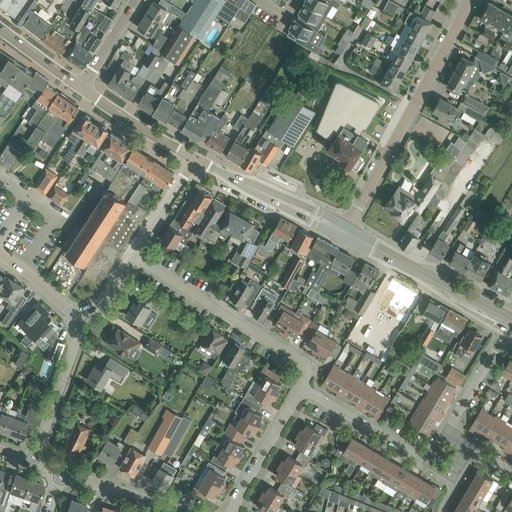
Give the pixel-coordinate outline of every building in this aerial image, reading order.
[(0,0),(0,8),(2,6),(5,9),(3,12),(4,12),(6,9),(9,12),(7,15),(12,18),(14,15),(17,17),(15,20),(20,24),(20,23),(35,0),(0,0)] [(35,0),(20,23),(21,23),(21,24),(31,31),(40,38),(58,10),(64,0),(35,0)] [(78,31),(93,8),(97,0),(83,0),(69,25),(78,31)] [(201,39),(213,20),(220,10),(226,0),(194,0),(186,13),(183,19),(182,20),(179,25),(181,26),(197,37),(201,39)] [(245,11),(251,1),(249,0),(244,0),(240,8),(245,11)] [(305,0),(304,2),(305,2),(327,15),(333,6),(338,9),(342,3),(339,1),(336,0),(305,0)] [(373,0),(362,0),(360,3),(369,9),(373,5),(375,1),(373,0)] [(393,16),(399,5),(390,0),(388,0),(383,11),(392,16),(393,16)] [(147,12),(161,21),(167,10),(154,1),(147,12)] [(256,4),(251,1),(245,11),(250,14),(256,4)] [(328,15),(327,15),(305,2),(298,13),(307,18),(304,23),(313,28),(313,29),(318,32),(328,15)] [(485,36),(502,9),(490,2),(489,3),(487,2),(484,7),(486,8),(480,18),(488,23),(485,27),(485,26),(477,40),(486,46),(490,39),(485,36)] [(186,13),(172,5),(169,10),(183,19),(186,13)] [(435,11),(425,6),(421,12),(423,13),(421,16),(430,21),(436,11),(435,11)] [(245,11),(240,8),(239,7),(234,16),(245,22),(250,14),(245,11)] [(93,8),(78,31),(75,35),(75,42),(65,56),(82,68),(101,39),(91,33),(95,27),(104,33),(112,20),(93,8)] [(505,30),(511,18),(511,14),(502,9),(485,36),(490,39),(492,39),(496,32),(494,31),(497,25),(505,29),(505,30)] [(58,10),(40,38),(41,39),(51,46),(61,53),(70,39),(75,32),(64,24),(65,22),(63,20),(66,16),(58,10)] [(430,21),(421,16),(418,14),(417,15),(413,12),(410,11),(404,22),(406,23),(426,34),(432,22),(430,21)] [(156,28),(161,21),(147,12),(138,27),(157,38),(153,45),(157,47),(163,51),(170,39),(160,33),(161,31),(156,28)] [(390,20),(389,23),(394,26),(399,29),(403,22),(393,16),(392,16),(390,20)] [(367,30),(373,21),(366,17),(361,27),(367,30)] [(312,50),(317,53),(320,48),(320,47),(312,42),(318,32),(313,29),(313,28),(304,23),(295,18),(295,19),(293,18),(290,23),(291,24),(289,28),(291,29),(298,34),(294,39),(312,50)] [(511,45),(511,18),(505,30),(505,29),(503,33),(509,36),(506,39),(502,46),(509,50),(511,45)] [(420,45),(426,34),(406,23),(400,35),(405,38),(420,45)] [(178,64),(197,37),(181,26),(175,35),(163,53),(178,64)] [(345,49),(355,34),(348,30),(338,45),(339,46),(345,49)] [(367,32),(361,43),(371,48),(377,37),(367,32)] [(390,45),(394,37),(388,34),(384,41),(390,45)] [(414,57),(420,45),(405,38),(399,49),(414,57)] [(414,57),(399,49),(393,45),(387,57),(393,60),(407,68),(414,57)] [(341,56),(345,49),(339,46),(335,52),(341,56)] [(151,69),(163,51),(157,47),(153,53),(152,52),(136,78),(134,77),(132,81),(128,79),(119,93),(131,100),(150,68),(151,69)] [(124,51),(120,56),(130,62),(130,55),(124,51)] [(485,61),(493,66),(494,66),(497,60),(488,54),(485,61)] [(463,56),(456,69),(475,79),(478,78),(480,75),(479,71),(482,70),(483,72),(496,68),(476,57),(474,61),(463,56)] [(17,63),(8,57),(0,68),(0,88),(4,83),(6,84),(7,85),(0,96),(0,126),(9,113),(12,108),(18,98),(24,90),(34,75),(19,64),(17,63)] [(378,67),(382,60),(377,57),(373,64),(378,67)] [(401,80),(407,68),(393,60),(387,72),(401,80)] [(375,74),(378,67),(373,64),(371,67),(367,65),(364,71),(368,73),(369,71),(375,74)] [(119,93),(128,79),(127,78),(131,72),(120,65),(108,85),(119,93)] [(468,91),(475,79),(456,69),(446,86),(460,93),(462,88),(468,91)] [(229,77),(226,75),(219,70),(181,129),(199,139),(200,137),(207,142),(222,118),(208,110),(229,77)] [(41,94),(47,84),(48,83),(49,80),(36,71),(34,75),(24,90),(34,96),(37,92),(41,94)] [(198,81),(202,75),(197,72),(193,79),(193,78),(187,87),(186,89),(167,121),(180,128),(187,116),(183,113),(191,99),(201,84),(198,81)] [(395,91),(401,80),(387,72),(381,83),(395,91)] [(249,76),(244,84),(250,88),(255,79),(249,76)] [(317,128),(317,129),(317,130),(318,130),(329,138),(335,132),(338,134),(334,141),(334,140),(328,149),(342,158),(341,160),(351,166),(357,170),(363,160),(357,156),(368,140),(360,134),(364,128),(365,129),(382,103),(382,102),(382,101),(382,100),(381,100),(338,80),(337,80),(336,81),(336,82),(317,128)] [(164,97),(171,84),(165,81),(159,91),(158,90),(156,93),(154,92),(153,94),(146,90),(138,104),(153,113),(163,97),(164,97)] [(38,108),(29,122),(36,127),(36,126),(49,106),(59,93),(47,84),(41,94),(38,98),(33,105),(38,108)] [(182,84),(180,87),(173,84),(172,85),(171,84),(164,97),(163,97),(153,113),(167,121),(186,89),(187,87),(182,84)] [(226,155),(241,164),(249,149),(244,146),(249,137),(246,135),(250,129),(254,131),(262,116),(260,115),(266,104),(271,96),(266,92),(249,118),(240,131),(236,138),(226,155)] [(59,93),(49,106),(36,127),(32,133),(27,141),(36,147),(41,138),(53,146),(66,128),(71,121),(80,108),(59,93)] [(490,107),(476,100),(465,94),(461,102),(485,115),(489,109),(490,107)] [(284,140),(294,146),(316,111),(290,95),(264,137),(263,136),(254,149),(250,147),(249,149),(241,164),(252,170),(258,159),(268,165),(284,140)] [(485,115),(461,102),(458,108),(441,98),(434,111),(441,115),(438,120),(448,125),(454,113),(462,117),(464,112),(468,114),(468,115),(480,121),(481,122),(482,119),(485,115)] [(68,138),(74,142),(70,148),(77,153),(96,124),(90,120),(91,119),(90,118),(89,116),(87,114),(84,115),(83,114),(68,138)] [(240,131),(249,118),(242,114),(233,127),(240,131)] [(223,134),(219,131),(222,126),(223,127),(224,126),(228,119),(223,115),(222,118),(207,142),(206,143),(221,152),(229,138),(223,134)] [(450,167),(428,200),(436,206),(449,187),(448,187),(484,133),(499,144),(505,136),(482,119),(481,122),(480,121),(470,136),(469,138),(449,167),(450,167)] [(93,154),(95,152),(99,146),(108,130),(107,130),(107,127),(104,126),(102,126),(101,125),(100,126),(96,124),(77,153),(83,156),(87,150),(93,154)] [(102,174),(124,140),(112,132),(110,135),(102,148),(103,149),(90,167),(102,174)] [(132,151),(136,148),(132,146),(132,145),(124,140),(102,174),(112,181),(131,151),(132,151)] [(0,164),(9,170),(20,152),(9,145),(0,159),(0,164)] [(113,182),(111,185),(124,194),(148,156),(140,150),(136,148),(132,151),(131,151),(112,181),(113,182)] [(145,174),(154,160),(148,156),(124,194),(111,185),(66,252),(85,265),(114,221),(129,199),(145,173),(145,174)] [(160,195),(174,173),(154,160),(145,174),(145,173),(129,199),(136,204),(137,203),(147,187),(160,195)] [(450,167),(449,167),(439,160),(434,167),(430,174),(432,175),(416,198),(399,186),(388,203),(395,208),(393,212),(403,219),(412,206),(420,211),(428,200),(450,167)] [(46,195),(59,176),(47,168),(34,187),(46,195)] [(214,194),(197,183),(175,219),(177,220),(177,219),(179,221),(190,228),(192,225),(196,228),(199,223),(204,214),(203,213),(214,194)] [(62,206),(69,195),(55,185),(48,197),(62,206)] [(148,210),(137,203),(136,204),(129,199),(114,221),(85,265),(88,267),(84,273),(100,284),(148,210)] [(213,221),(215,222),(225,206),(214,199),(204,214),(199,223),(196,228),(194,232),(203,237),(205,237),(206,235),(205,235),(213,221)] [(450,245),(444,241),(449,234),(465,209),(459,205),(443,230),(438,237),(429,250),(441,258),(450,245)] [(230,210),(228,209),(220,225),(215,222),(213,221),(205,235),(206,235),(205,237),(203,237),(200,242),(211,248),(219,233),(230,238),(241,217),(236,214),(235,211),(232,210),(230,210)] [(425,216),(423,215),(419,212),(399,243),(410,251),(419,238),(418,237),(422,232),(416,229),(425,216)] [(241,217),(230,238),(240,244),(237,249),(244,253),(238,263),(240,264),(246,267),(247,266),(249,261),(259,246),(251,241),(252,240),(254,241),(259,231),(253,228),(255,224),(253,223),(253,221),(249,219),(247,220),(241,217)] [(256,252),(266,258),(271,248),(272,249),(276,241),(278,242),(281,236),(289,240),(296,227),(296,226),(295,225),(294,224),(292,223),(291,223),(280,218),(278,222),(266,245),(261,243),(256,252)] [(476,222),(471,219),(464,229),(470,233),(476,222)] [(194,232),(196,228),(192,225),(190,228),(179,221),(174,229),(170,226),(164,234),(160,239),(165,242),(166,241),(175,247),(179,241),(185,244),(193,231),(194,232)] [(433,222),(421,239),(427,243),(438,226),(433,222)] [(308,245),(313,236),(308,233),(307,231),(304,229),(302,230),(301,229),(290,249),(298,254),(300,250),(304,252),(301,258),(297,255),(281,284),(287,287),(305,255),(307,256),(312,247),(308,245)] [(477,249),(490,256),(501,236),(488,229),(477,249)] [(312,247),(307,256),(321,263),(320,265),(330,270),(332,267),(334,262),(331,260),(338,247),(318,237),(317,238),(312,248),(312,247)] [(460,242),(449,263),(464,271),(472,259),(471,259),(463,254),(467,246),(460,242)] [(338,247),(331,260),(334,262),(332,267),(347,275),(343,281),(349,284),(351,285),(352,284),(357,273),(356,272),(349,269),(355,258),(338,249),(338,248),(338,247)] [(511,264),(511,250),(509,256),(501,271),(496,268),(488,284),(489,284),(490,286),(492,288),(494,287),(498,289),(511,264)] [(481,280),(491,263),(485,259),(480,256),(480,257),(474,254),(471,259),(472,259),(464,271),(481,280)] [(249,261),(247,266),(266,278),(269,274),(249,261)] [(357,273),(352,284),(361,289),(363,286),(367,288),(369,289),(372,283),(379,271),(365,263),(359,274),(357,273)] [(511,264),(498,289),(502,292),(503,293),(506,295),(507,294),(509,295),(510,293),(511,289),(511,264)] [(312,271),(305,284),(313,288),(318,291),(321,293),(324,288),(321,286),(330,270),(320,265),(316,272),(312,271)] [(0,295),(5,298),(15,282),(5,276),(0,283),(0,295)] [(293,278),(288,288),(295,291),(300,282),(293,278)] [(242,280),(234,293),(230,298),(242,306),(248,296),(253,299),(261,286),(250,279),(247,283),(242,280)] [(4,318),(1,322),(8,326),(10,323),(16,314),(24,302),(18,299),(25,289),(15,282),(5,298),(10,301),(6,307),(9,310),(4,318)] [(275,303),(274,302),(277,296),(263,287),(255,299),(261,302),(254,314),(263,320),(267,313),(269,314),(275,303)] [(316,290),(313,288),(311,292),(315,295),(325,300),(327,297),(321,293),(318,291),(316,290)] [(362,316),(363,314),(376,293),(367,288),(355,307),(347,302),(344,306),(355,312),(361,315),(362,316)] [(126,315),(141,324),(156,301),(143,293),(139,300),(140,301),(138,305),(134,302),(126,315)] [(423,313),(424,314),(425,316),(427,317),(429,317),(432,318),(439,322),(447,307),(431,298),(429,302),(423,313)] [(38,322),(45,315),(48,311),(38,302),(15,326),(20,331),(23,328),(28,333),(24,337),(36,324),(36,323),(38,321),(38,322)] [(284,332),(294,315),(296,312),(281,304),(277,311),(281,314),(275,324),(281,328),(280,330),(284,332)] [(461,331),(468,319),(449,308),(442,321),(443,321),(436,333),(449,341),(453,334),(456,336),(459,330),(461,331)] [(294,315),(284,332),(288,335),(289,333),(295,336),(298,331),(303,334),(311,320),(306,316),(299,319),(294,315)] [(36,324),(24,337),(30,342),(35,336),(38,334),(41,336),(55,349),(50,361),(58,363),(65,345),(57,342),(57,343),(53,339),(56,336),(52,333),(58,326),(51,319),(50,320),(48,317),(45,320),(42,318),(38,322),(38,321),(36,323),(36,324)] [(316,352),(327,335),(317,329),(320,324),(313,320),(305,335),(311,338),(308,344),(314,347),(312,349),(316,352)] [(421,353),(422,354),(426,347),(427,345),(434,334),(436,331),(435,330),(428,326),(419,341),(423,343),(418,352),(414,358),(414,359),(415,360),(416,359),(417,360),(421,353)] [(201,343),(214,351),(211,355),(216,359),(226,343),(221,340),(224,335),(218,332),(218,330),(214,327),(212,328),(211,328),(201,343)] [(118,328),(113,336),(108,344),(119,350),(118,352),(123,355),(124,354),(127,356),(134,345),(138,348),(141,343),(129,335),(129,334),(124,331),(123,332),(118,328)] [(481,334),(481,332),(477,330),(475,331),(470,328),(466,335),(464,334),(460,342),(458,341),(452,352),(457,355),(463,344),(466,346),(463,351),(470,356),(482,335),(481,334)] [(332,338),(335,333),(330,330),(327,335),(316,352),(321,354),(322,352),(328,356),(334,346),(339,349),(341,346),(336,342),(337,341),(332,338)] [(27,346),(30,342),(24,337),(20,340),(27,346)] [(159,352),(162,346),(149,338),(144,347),(157,355),(159,352)] [(236,376),(244,362),(245,360),(240,357),(245,349),(235,343),(231,349),(230,348),(223,359),(231,364),(227,370),(236,376)] [(162,346),(159,352),(167,357),(171,351),(162,346)] [(21,368),(29,355),(23,350),(14,363),(21,368)] [(367,351),(363,358),(367,360),(369,358),(371,353),(367,351)] [(417,360),(420,362),(437,372),(440,365),(421,353),(417,360)] [(380,364),(382,360),(376,356),(373,360),(380,364)] [(97,362),(86,380),(101,389),(109,376),(121,383),(129,369),(110,357),(104,367),(97,362)] [(420,362),(417,360),(416,359),(415,360),(409,371),(413,374),(420,362)] [(511,379),(511,378),(511,360),(510,359),(502,374),(511,379)] [(198,370),(206,375),(212,366),(204,361),(198,370)] [(332,389),(342,372),(338,369),(339,368),(334,364),(321,386),(325,389),(327,386),(332,389)] [(26,365),(21,372),(24,374),(28,373),(30,369),(26,365)] [(277,381),(280,376),(265,366),(261,373),(266,376),(261,385),(278,395),(280,391),(278,390),(281,384),(277,381)] [(460,385),(466,375),(452,367),(446,376),(460,385)] [(340,397),(353,375),(347,372),(346,374),(342,372),(332,389),(337,392),(336,395),(340,397)] [(351,400),(361,383),(357,380),(358,379),(353,375),(340,397),(344,400),(345,397),(351,400)] [(431,385),(453,398),(455,394),(452,393),(456,387),(439,377),(436,381),(435,380),(431,385)] [(278,395),(261,385),(260,385),(253,381),(244,396),(261,406),(265,401),(269,404),(273,398),(275,399),(278,395)] [(358,408),(371,387),(366,383),(365,385),(361,383),(351,400),(356,403),(354,406),(358,408)] [(450,403),(453,398),(431,385),(428,391),(430,392),(427,396),(444,406),(448,401),(450,403)] [(369,411),(380,394),(375,391),(376,390),(371,387),(358,408),(362,411),(364,408),(369,411)] [(377,420),(390,398),(384,394),(383,396),(380,394),(369,411),(374,414),(373,417),(377,420)] [(259,426),(261,422),(259,420),(263,415),(258,412),(261,406),(244,396),(235,411),(259,426)] [(441,411),(444,406),(427,396),(425,400),(423,399),(420,404),(442,417),(444,413),(441,411)] [(439,421),(442,417),(420,404),(417,409),(419,410),(416,414),(433,425),(437,419),(439,421)] [(0,430),(8,433),(16,412),(0,405),(0,430)] [(33,430),(41,408),(35,406),(31,408),(28,416),(26,415),(24,421),(14,418),(16,412),(8,433),(10,434),(9,436),(16,439),(17,437),(22,438),(26,428),(33,430)] [(480,432),(491,415),(487,412),(488,411),(482,407),(469,429),(473,432),(475,429),(480,432)] [(388,417),(391,412),(386,409),(383,414),(388,417)] [(139,417),(144,421),(149,414),(144,410),(139,417)] [(256,430),(259,426),(235,411),(234,412),(236,413),(233,418),(239,421),(236,425),(231,422),(227,428),(243,437),(246,432),(251,435),(254,429),(256,430)] [(165,418),(149,447),(162,454),(163,452),(175,431),(182,418),(174,413),(170,420),(165,418)] [(430,430),(433,425),(416,414),(414,418),(412,417),(409,423),(431,436),(433,431),(430,430)] [(488,440),(501,418),(496,415),(494,417),(491,415),(480,432),(485,435),(484,438),(488,440)] [(175,431),(163,452),(171,456),(191,420),(183,416),(182,418),(175,431)] [(499,443),(509,426),(505,423),(506,422),(501,418),(488,440),(492,443),(494,440),(499,443)] [(59,459),(74,465),(79,453),(82,454),(86,446),(83,445),(91,429),(76,422),(59,459)] [(316,443),(319,445),(325,435),(328,429),(317,423),(314,428),(307,424),(303,430),(301,429),(299,433),(316,443)] [(506,451),(511,441),(511,427),(509,426),(499,443),(504,446),(502,449),(506,451)] [(131,427),(124,440),(131,444),(138,431),(131,427)] [(240,443),(243,437),(227,428),(218,443),(224,447),(241,457),(243,453),(241,451),(244,445),(240,443)] [(309,453),(316,443),(299,433),(296,437),(298,439),(295,445),(302,449),(299,454),(309,460),(312,455),(309,453)] [(349,464),(350,463),(362,443),(352,437),(346,447),(341,444),(334,454),(349,464)] [(124,444),(119,440),(116,444),(108,439),(99,454),(100,455),(99,457),(104,461),(106,459),(112,463),(124,444)] [(238,461),(241,457),(224,447),(218,443),(215,449),(220,452),(218,456),(214,454),(211,460),(226,469),(229,464),(232,466),(236,460),(238,461)] [(362,463),(371,448),(362,443),(350,463),(355,466),(358,460),(362,463)] [(131,448),(120,467),(135,476),(144,459),(146,456),(131,448)] [(372,468),(380,454),(371,448),(362,463),(372,468)] [(306,466),(309,460),(299,454),(295,459),(288,455),(285,461),(283,460),(280,464),(297,474),(303,464),(306,466)] [(378,478),(381,474),(390,459),(380,454),(372,468),(369,473),(378,478)] [(387,485),(399,465),(390,459),(381,474),(385,476),(381,481),(387,485)] [(201,475),(222,488),(224,484),(222,482),(226,476),(223,475),(225,471),(209,461),(207,465),(211,468),(205,477),(201,475)] [(160,468),(153,481),(166,489),(177,469),(166,462),(162,469),(160,468)] [(291,484),(297,474),(280,464),(277,468),(280,469),(276,475),(283,480),(280,485),(291,491),(296,494),(299,490),(294,486),(291,484)] [(396,490),(399,485),(408,470),(399,465),(387,485),(396,490)] [(409,491),(418,476),(408,470),(399,485),(396,490),(406,496),(409,491)] [(493,480),(486,476),(479,471),(473,480),(487,489),(493,480)] [(0,511),(4,511),(8,501),(13,503),(20,505),(24,496),(30,480),(16,475),(8,496),(2,494),(0,500),(0,511)] [(219,492),(222,488),(201,475),(191,491),(205,499),(208,493),(214,497),(217,491),(219,492)] [(418,496),(427,482),(418,476),(409,491),(418,496)] [(30,480),(24,496),(32,499),(29,508),(35,510),(44,485),(30,480)] [(482,499),(487,489),(473,480),(467,490),(482,499)] [(431,508),(438,497),(432,494),(436,487),(427,482),(418,496),(427,502),(425,505),(431,508)] [(287,497),(291,491),(280,485),(277,490),(270,486),(266,492),(264,491),(262,495),(279,505),(284,495),(287,497)] [(355,497),(357,493),(360,488),(355,486),(354,489),(352,488),(348,487),(344,493),(355,497)] [(501,498),(507,501),(511,492),(511,490),(507,488),(501,498)] [(476,508),(482,499),(467,490),(462,499),(476,508)] [(357,493),(355,497),(365,501),(369,494),(364,492),(362,495),(357,493)] [(371,495),(369,494),(365,501),(376,505),(377,501),(370,498),(371,495)] [(278,505),(279,505),(262,495),(259,499),(261,500),(258,506),(265,510),(263,511),(281,511),(284,508),(278,505)] [(501,510),(507,501),(501,498),(496,507),(501,510)] [(476,508),(462,499),(456,508),(462,511),(479,511),(481,510),(476,508)] [(72,500),(67,511),(84,511),(87,505),(72,500)] [(385,509),(388,505),(377,501),(376,505),(385,509)]
